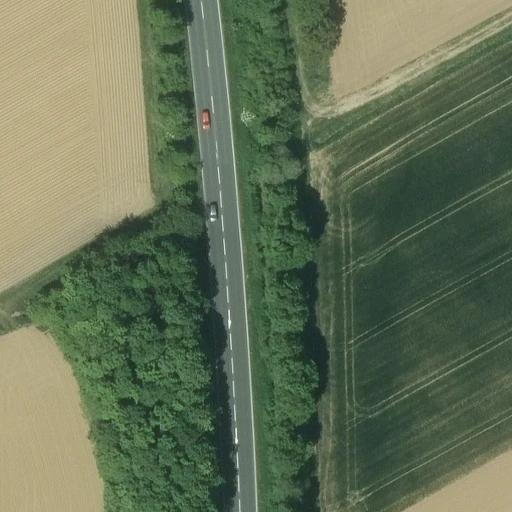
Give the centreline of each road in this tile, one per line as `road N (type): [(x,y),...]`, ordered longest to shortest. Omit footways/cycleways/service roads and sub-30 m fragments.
road 1 (primary): [(234,511),(200,0)]
road 2 (track): [(511,10),(347,100),(318,107),(299,79),(291,0)]
